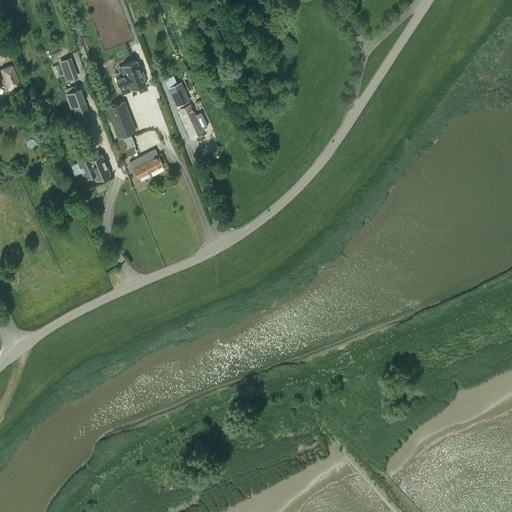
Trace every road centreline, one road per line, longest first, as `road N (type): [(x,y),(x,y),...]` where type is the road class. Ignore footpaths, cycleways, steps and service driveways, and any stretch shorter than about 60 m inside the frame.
road 1 (track): [(0,425),(21,413),(74,353),(235,282),(340,205),(472,0)]
road 2 (tertiary): [(0,369),(81,309),(255,225),(302,183),(351,121),(430,0)]
road 3 (unknown): [(138,284),(109,232),(119,170),(94,117)]
